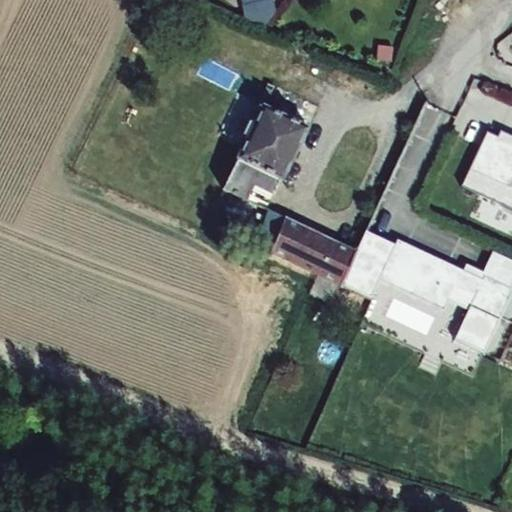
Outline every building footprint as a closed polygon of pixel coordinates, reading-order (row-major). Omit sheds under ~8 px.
[(244,139),(234,158),(236,159),(251,166),(248,173),(250,174),(246,182),(252,185),(271,195),(278,181),(281,182),(307,128),(263,106),(273,87),(267,84),(256,106),(259,108),(251,123),(246,121),(239,137),(244,139)] [(421,175),(447,115),(425,105),(398,165),(421,175)] [(511,136),(500,130),(497,137),(486,132),(461,188),(511,211),(511,136)] [(145,141),(114,152),(119,166),(150,156),(145,141)] [(236,159),(222,188),(245,200),(252,185),(246,182),(250,174),(248,173),(251,166),(236,159)] [(252,185),(245,200),(264,209),(271,195),(252,185)] [(376,208),(377,234),(409,233),(408,225),(410,225),(410,207),(376,208)] [(269,254),(340,288),(356,253),(354,253),(283,218),(269,254)] [(364,232),(354,253),(356,253),(340,288),(369,301),(378,282),(443,312),(447,302),(467,311),(453,341),(483,355),(511,291),(511,290),(481,276),(479,279),(394,240),(392,245),(364,232)]
